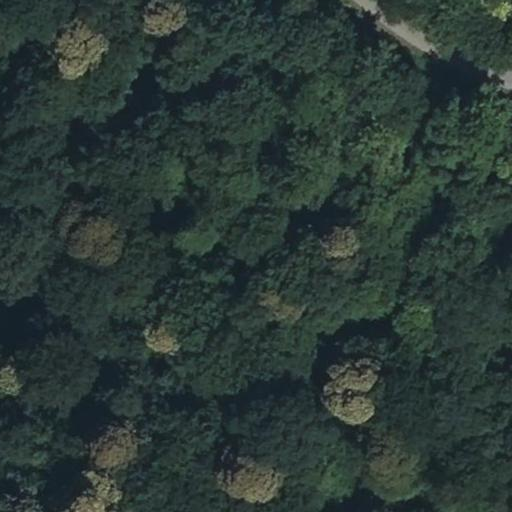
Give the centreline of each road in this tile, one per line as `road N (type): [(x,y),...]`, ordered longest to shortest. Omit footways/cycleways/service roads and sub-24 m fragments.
road 1 (track): [(327,511),(220,378),(220,272)]
road 2 (tertiary): [(511,84),(480,78),(404,42),(364,0)]
